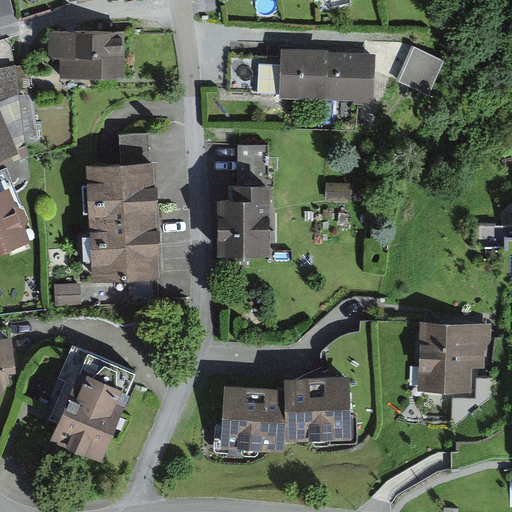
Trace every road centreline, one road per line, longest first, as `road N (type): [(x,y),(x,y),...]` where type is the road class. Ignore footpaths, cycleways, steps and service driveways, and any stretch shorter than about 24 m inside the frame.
road 1 (residential): [(133,511),(190,363),(194,320),(178,0)]
road 2 (residential): [(174,0),(62,20),(0,42)]
